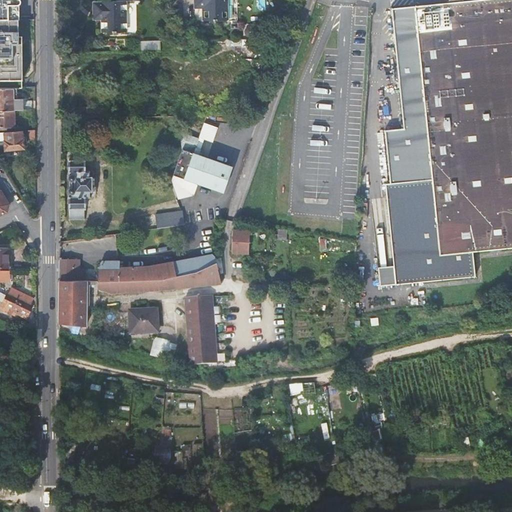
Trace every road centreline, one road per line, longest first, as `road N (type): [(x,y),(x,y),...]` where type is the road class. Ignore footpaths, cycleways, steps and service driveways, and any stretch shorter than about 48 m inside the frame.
road 1 (track): [(511,333),(395,349),(304,380),(218,390),(47,361)]
road 2 (track): [(221,511),(225,502),(373,462),(511,451)]
road 3 (secondary): [(47,251),(49,511)]
road 4 (secondary): [(46,0),(47,251)]
road 5 (track): [(209,511),(0,494)]
